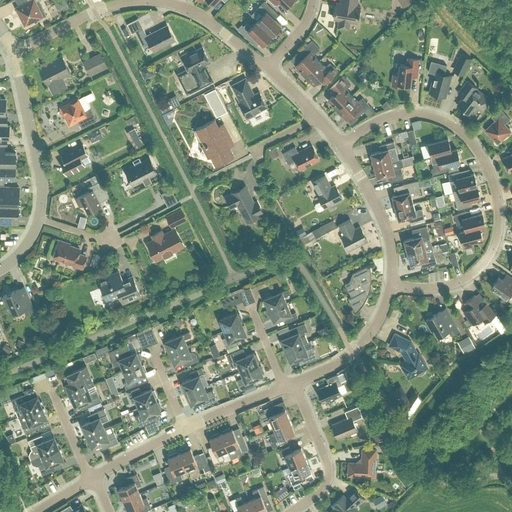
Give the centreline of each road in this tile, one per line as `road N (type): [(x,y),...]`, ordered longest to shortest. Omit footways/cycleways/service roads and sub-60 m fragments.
road 1 (residential): [(390,285),(453,284),(488,257),(500,227),(495,179),(468,135),(434,115),(397,114),(340,146)]
road 2 (residential): [(40,218),(43,178),(15,53)]
road 3 (residential): [(390,285),(387,229),(340,146)]
road 4 (residential): [(295,511),(329,477),(296,381)]
road 5 (residential): [(296,381),(358,346),(390,285)]
road 6 (residential): [(136,0),(15,53)]
road 7 (residential): [(267,69),(206,19),(162,0)]
